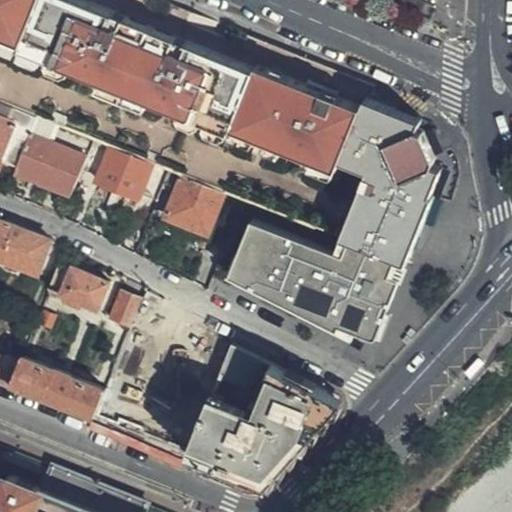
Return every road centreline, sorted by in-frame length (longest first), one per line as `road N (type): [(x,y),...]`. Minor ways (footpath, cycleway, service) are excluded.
road 1 (residential): [(0,206),(68,232),(394,401)]
road 2 (residential): [(239,511),(0,410)]
road 3 (residential): [(261,0),(482,90)]
road 4 (secondary): [(482,90),(508,278)]
road 5 (secondary): [(508,278),(394,401)]
road 6 (secondary): [(394,401),(293,511)]
